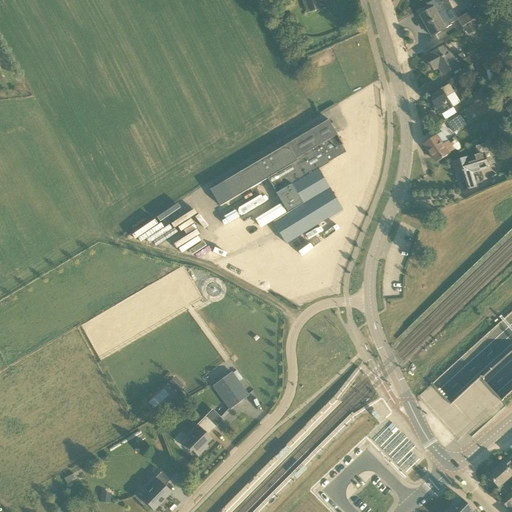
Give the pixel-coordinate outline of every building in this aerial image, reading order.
[(302,0),(307,13),(320,9),(331,5),(329,0),(302,0)] [(434,0),(427,4),(430,10),(420,16),(432,37),(446,29),(446,28),(452,25),(444,11),(445,11),(439,0),(434,0)] [(462,27),(481,15),(476,7),(457,19),(462,27)] [(427,56),(434,70),(439,67),(444,75),(458,67),(446,46),(427,56)] [(460,63),(465,71),(493,51),(490,47),(484,48),(460,63)] [(499,47),(472,66),(479,76),(506,57),(499,47)] [(440,115),(461,103),(450,85),(429,97),(437,110),(437,109),(440,115)] [(447,122),(451,129),(454,132),(468,123),(461,113),(447,122)] [(251,189),(268,179),(277,193),(277,194),(289,213),(273,222),(287,244),(343,209),(319,169),(330,163),(329,162),(346,152),(343,146),(344,145),(329,120),(243,171),(211,190),(221,207),(251,189)] [(448,141),(443,144),(437,135),(424,144),(437,163),(454,150),(448,141)] [(488,167),(488,166),(495,163),(492,152),(492,150),(491,150),(489,143),(476,147),(479,155),(468,158),(453,162),(462,191),(477,187),(472,172),(488,167)] [(248,395),(246,392),(232,373),(216,384),(214,385),(227,404),(230,408),(248,395)] [(175,376),(169,381),(177,391),(183,386),(175,376)] [(484,377),(480,376),(450,403),(443,395),(433,384),(420,396),(430,407),(437,415),(459,439),(502,401),(491,388),(484,381),(484,377)] [(204,450),(204,449),(208,446),(206,445),(211,439),(207,435),(222,420),(212,410),(186,437),(189,440),(183,445),(190,452),(192,450),(198,456),(204,450)] [(490,476),(499,486),(499,487),(511,475),(511,463),(509,460),(490,476)] [(161,472),(144,489),(142,487),(133,497),(143,506),(146,503),(153,510),(170,492),(164,486),(169,480),(161,472)] [(511,511),(511,489),(511,493),(502,501),(507,507),(511,511)] [(111,493),(101,492),(100,502),(109,503),(111,493)] [(472,511),(473,511),(472,509),(473,508),(463,499),(451,511),(472,511)]
